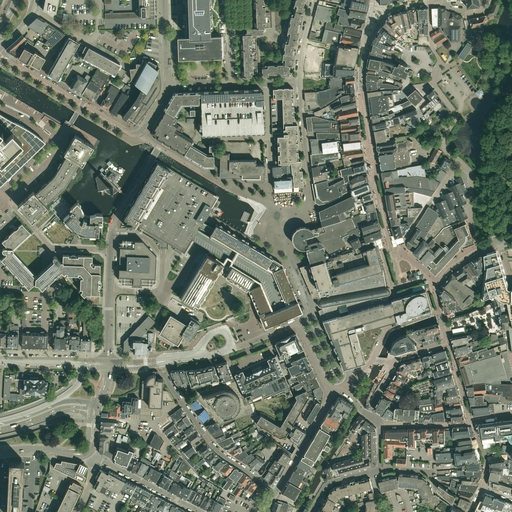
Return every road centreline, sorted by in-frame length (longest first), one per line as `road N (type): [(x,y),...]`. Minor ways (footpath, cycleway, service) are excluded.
road 1 (residential): [(160,361),(216,353),(297,323),(322,378),(337,389)]
road 2 (residential): [(160,361),(210,444),(273,495)]
road 3 (unknown): [(187,227),(201,196),(170,180),(158,192),(144,219),(182,236)]
road 4 (unknown): [(288,326),(268,280),(202,236)]
road 5 (unclassified): [(273,495),(337,389)]
road 6 (unclassified): [(95,455),(202,511)]
